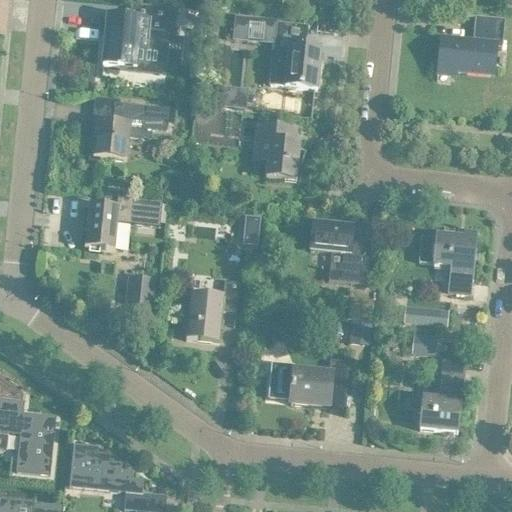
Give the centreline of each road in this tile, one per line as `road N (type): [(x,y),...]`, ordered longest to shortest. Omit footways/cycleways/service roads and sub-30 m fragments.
road 1 (residential): [(511,190),(369,176),(387,0)]
road 2 (residential): [(16,300),(48,0)]
road 3 (residential): [(232,457),(16,300)]
road 4 (residential): [(491,484),(232,457)]
road 5 (residential): [(491,484),(511,275)]
